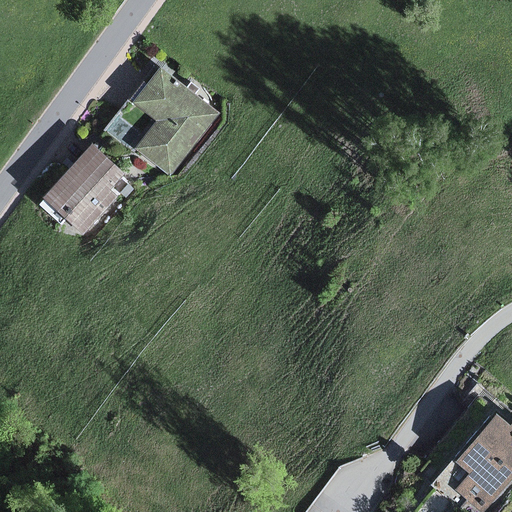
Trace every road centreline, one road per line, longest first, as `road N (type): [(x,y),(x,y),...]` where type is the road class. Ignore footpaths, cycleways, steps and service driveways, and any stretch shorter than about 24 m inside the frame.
road 1 (residential): [(511,315),(456,372),(349,511)]
road 2 (tertiary): [(0,195),(144,0)]
